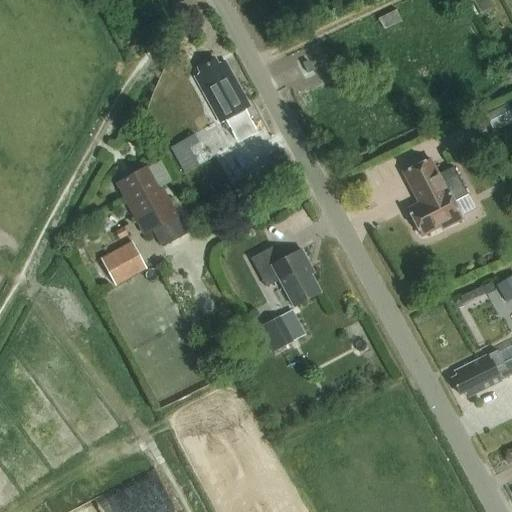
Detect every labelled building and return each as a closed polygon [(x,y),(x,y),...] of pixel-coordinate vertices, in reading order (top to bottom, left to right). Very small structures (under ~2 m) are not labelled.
[(222,67),(219,62),(203,72),(205,76),(200,80),(225,124),(228,122),(239,143),(258,132),(247,112),(253,108),(228,63),(222,67)] [(504,105),(485,116),(492,130),(511,119),(504,105)] [(468,197),(454,169),(443,175),(434,157),(405,172),(413,189),(421,205),(408,212),(422,238),(441,228),(443,231),(463,221),(454,204),(468,197)] [(147,169),(118,185),(145,236),(153,232),(161,248),(187,235),(178,219),(162,188),(158,190),(147,169)] [(247,177),(231,185),(232,188),(241,205),(257,196),(247,177)] [(123,228),(115,232),(120,241),(128,236),(123,228)] [(147,273),(131,245),(101,262),(116,290),(147,273)] [(200,269),(210,269),(210,250),(200,250),(200,269)] [(309,268),(301,254),(279,266),(271,252),(250,263),(266,292),(279,285),(294,312),(321,297),(306,270),(309,268)] [(511,277),(497,287),(505,302),(511,297),(511,277)] [(493,283),(484,287),(488,295),(497,291),(493,283)] [(273,356),(294,344),(281,319),(260,331),(273,356)] [(497,353),(489,358),(501,381),(511,375),(511,361),(504,366),(497,353)] [(457,377),(454,379),(462,395),(467,392),(470,397),(501,381),(489,358),(456,374),(457,377)]
